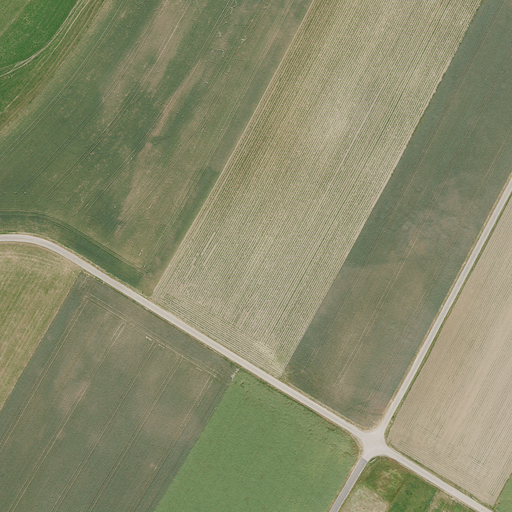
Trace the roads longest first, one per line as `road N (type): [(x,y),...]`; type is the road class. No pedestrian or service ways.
road 1 (track): [(487,511),(54,245),(0,236)]
road 2 (track): [(332,511),(511,184)]
